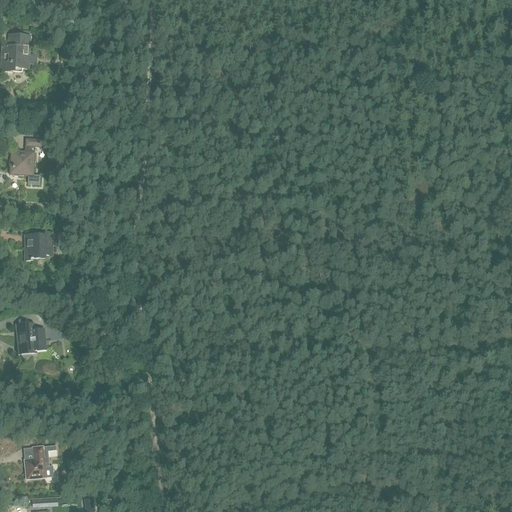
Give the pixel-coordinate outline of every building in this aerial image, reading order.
[(36,62),(36,59),(35,58),(34,57),(32,56),(29,56),(30,37),(14,36),(14,48),(1,47),(0,71),(0,73),(14,74),(14,70),(28,71),(29,65),(31,65),(33,65),(35,64),(36,62)] [(40,177),(33,176),(34,153),(34,148),(41,148),(42,141),(25,140),(25,148),(27,148),(27,153),(10,152),(9,176),(28,177),(27,185),(39,186),(40,177)] [(44,234),(44,236),(24,236),(24,262),(32,262),(32,260),(46,260),(46,256),(52,256),(52,234),(44,234)] [(18,357),(36,355),(35,353),(47,352),(44,330),(33,331),(33,324),(15,326),(18,357)] [(47,448),(31,449),(32,461),(24,462),(26,481),(49,478),(50,477),(50,468),(49,468),(47,448)]
